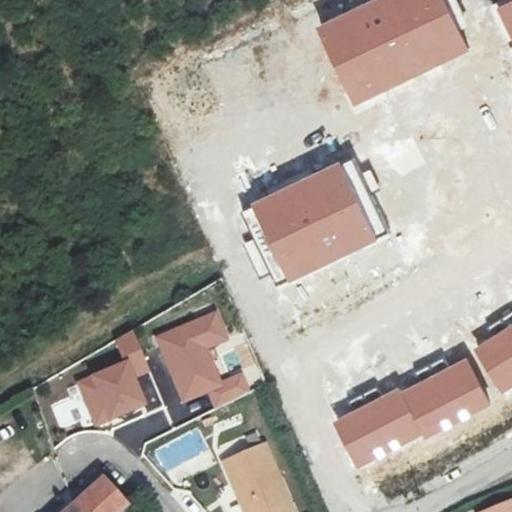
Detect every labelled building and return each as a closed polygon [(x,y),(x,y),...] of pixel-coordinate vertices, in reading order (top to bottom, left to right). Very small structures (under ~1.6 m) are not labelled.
[(443,0),(380,0),(322,28),(359,103),(468,50),(443,0)] [(241,215),(278,289),(390,233),(354,160),(241,215)] [(511,312),(502,319),(511,334),(511,312)] [(226,343),(215,318),(159,342),(174,381),(182,378),(191,401),(209,394),(218,413),(249,398),(241,379),(220,388),(205,352),(226,343)] [(511,344),(511,334),(502,319),(489,327),(497,340),(503,350),(511,344)] [(116,344),(126,367),(79,387),(96,428),(135,412),(133,406),(142,402),(132,380),(149,373),(133,334),(116,344)] [(511,385),(511,344),(503,350),(497,340),(480,350),(506,390),(511,385)] [(444,358),(431,365),(444,388),(457,381),(451,370),(444,358)] [(457,381),(444,388),(461,419),(490,403),(467,362),(451,370),(457,381)] [(444,388),(431,365),(417,372),(424,385),(430,396),(444,388)] [(182,378),(174,381),(184,404),(191,401),(182,378)] [(461,419),(444,388),(430,396),(424,385),(407,395),(430,436),(461,419)] [(376,387),(362,395),(375,418),(389,411),(383,400),(376,387)] [(389,411),(375,418),(392,449),(422,433),(399,391),(383,400),(389,411)] [(375,418),(362,395),(348,402),(356,415),(362,426),(375,418)] [(392,449),(375,418),(362,426),(356,415),(338,425),(361,466),(392,449)] [(289,511),(259,450),(224,465),(247,511),(289,511)] [(77,506),(82,511),(119,511),(129,504),(106,479),(77,506)] [(239,511),(229,486),(215,491),(222,511),(239,511)] [(82,511),(77,506),(72,511),(65,503),(55,511),(82,511)] [(511,511),(511,503),(492,511),(511,511)]
